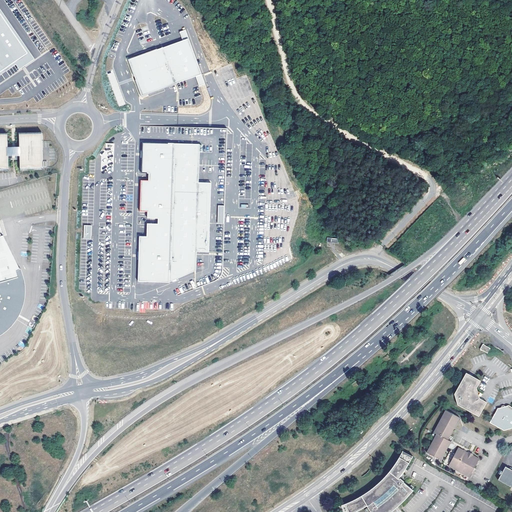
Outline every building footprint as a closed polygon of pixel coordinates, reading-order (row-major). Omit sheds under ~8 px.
[(0,12),(28,54),(15,63),(20,70),(35,59),(0,8),(0,12)] [(0,72),(15,63),(28,54),(0,12),(0,72)] [(183,40),(188,38),(185,30),(180,32),(183,40)] [(196,76),(202,75),(188,38),(183,40),(129,60),(142,96),(196,76)] [(205,84),(202,75),(196,76),(200,86),(205,84)] [(9,160),(9,147),(8,135),(0,134),(0,172),(9,172),(9,160)] [(20,147),(20,159),(20,172),(43,171),(42,134),(20,134),(20,147)] [(140,236),(138,281),(170,283),(196,271),(197,252),(209,252),(211,183),(199,183),(200,144),(143,142),(142,173),(149,173),(149,180),(141,180),(140,211),(148,212),(148,218),(158,218),(158,224),(147,223),(147,236),(140,236)] [(20,159),(20,147),(9,147),(9,160),(20,159)] [(52,157),(43,159),(45,165),(54,162),(52,157)] [(3,236),(0,223),(0,232),(18,271),(20,270),(3,236)] [(8,327),(11,324),(13,321),(18,312),(21,305),(23,297),(23,292),(23,284),(21,276),(19,277),(17,271),(18,271),(0,232),(0,332),(1,332),(8,327)] [(490,348),(483,344),(480,349),(488,353),(490,348)] [(458,405),(479,417),(486,402),(479,398),(479,395),(479,394),(480,393),(477,391),(476,388),(480,381),(466,373),(454,394),(458,405)] [(503,407),(498,409),(490,423),(504,431),(511,428),(511,407),(509,405),(503,407)] [(427,452),(428,453),(438,435),(435,433),(447,411),(445,410),(432,435),(435,437),(427,452)] [(447,439),(459,417),(447,411),(435,433),(438,435),(428,453),(441,460),(443,456),(442,456),(450,441),(447,439)] [(460,418),(459,417),(447,439),(450,441),(442,456),(443,456),(452,438),(450,437),(460,418)] [(361,434),(367,427),(365,425),(359,431),(361,434)] [(468,453),(458,448),(450,462),(458,466),(456,470),(469,477),(479,459),(473,455),(473,454),(471,453),(469,452),(468,453)] [(348,503),(340,506),(341,511),(353,511),(358,510),(363,508),(366,506),(370,511),(390,511),(393,511),(395,508),(397,507),(398,506),(401,504),(403,501),(406,499),(407,497),(410,494),(413,491),(403,482),(400,479),(399,479),(398,479),(400,477),(401,475),(404,471),(407,467),(409,462),(412,457),(402,452),(400,455),(397,460),(394,466),(390,471),(386,476),(381,480),(377,484),(372,488),(367,492),(359,497),(353,500),(348,503)] [(499,480),(511,487),(511,467),(510,469),(506,467),(503,472),(502,471),(501,474),(502,474),(499,480)]
